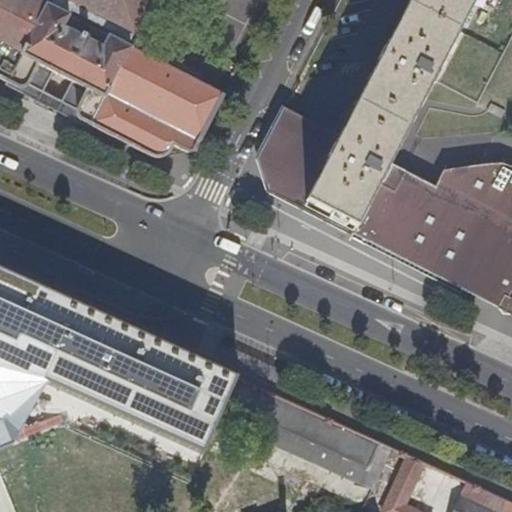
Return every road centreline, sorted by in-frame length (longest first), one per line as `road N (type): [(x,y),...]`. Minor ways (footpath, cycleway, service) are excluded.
road 1 (primary): [(153,279),(511,442)]
road 2 (primary): [(511,381),(182,228)]
road 3 (unknown): [(276,60),(429,120),(467,99),(511,16)]
road 4 (residential): [(307,0),(182,228)]
road 5 (primary): [(182,228),(0,148)]
road 6 (primary): [(0,210),(153,279)]
